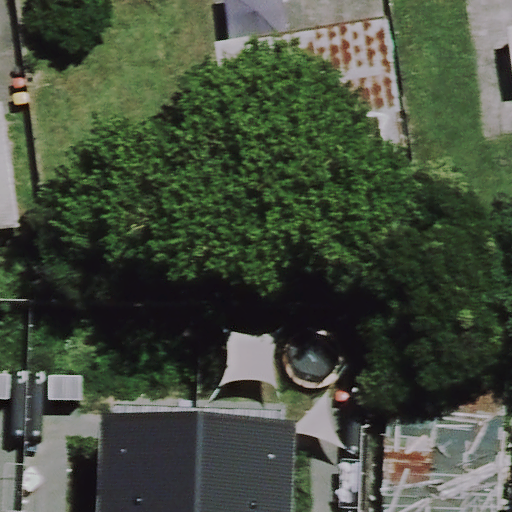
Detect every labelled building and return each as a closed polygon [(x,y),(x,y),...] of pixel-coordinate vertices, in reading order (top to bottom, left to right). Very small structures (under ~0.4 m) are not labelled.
[(511,31),(483,35),(491,114),(511,112),(511,31)] [(395,179),(380,38),(217,55),(231,196),(395,179)] [(0,257),(10,256),(0,173),(0,257)] [(511,511),(511,395),(499,395),(494,511),(511,511)] [(448,511),(455,440),(366,433),(360,511),(367,511),(448,511)]
